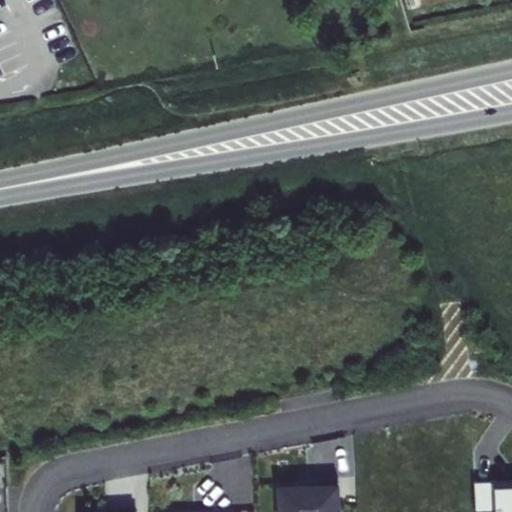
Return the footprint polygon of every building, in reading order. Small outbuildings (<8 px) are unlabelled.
[(345,511),(344,477),(323,478),(324,484),(285,486),(286,511),(345,511)] [(500,481),(479,482),(480,511),(511,511),(511,486),(501,487),(500,481)] [(180,496),(180,511),(240,511),(240,496),(218,497),(218,500),(208,500),(208,495),(180,496)] [(240,496),(240,511),(260,511),(260,495),(240,496)] [(142,511),(142,496),(125,497),(125,502),(112,502),(112,504),(89,505),(89,511),(142,511)]
